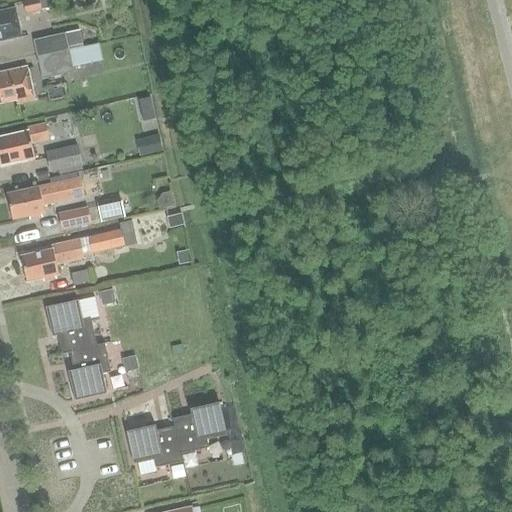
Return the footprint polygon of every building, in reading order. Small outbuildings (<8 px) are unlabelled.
[(39,0),(35,0),(23,3),(26,16),(42,13),(39,0)] [(0,42),(22,38),(16,9),(0,12),(0,42)] [(79,31),(34,41),(37,54),(38,60),(39,60),(38,57),(83,48),(82,44),(79,31)] [(83,48),(38,57),(39,60),(42,76),(74,70),(74,67),(103,60),(99,44),(83,48)] [(18,104),(35,101),(27,68),(0,73),(0,104),(17,100),(18,104)] [(32,144),(49,140),(46,125),(28,129),(28,131),(0,137),(0,163),(1,167),(35,159),(32,144)] [(159,136),(144,140),(148,156),(163,152),(159,136)] [(49,154),(54,175),(86,167),(81,147),(49,154)] [(48,172),(37,174),(38,181),(49,179),(48,172)] [(62,182),(7,195),(13,221),(29,218),(30,221),(43,218),(43,215),(46,214),(44,207),(67,201),(84,198),(80,179),(62,182)] [(121,199),(98,204),(99,209),(102,223),(102,224),(125,219),(121,200),(121,199)] [(59,214),(62,231),(92,225),(88,208),(59,214)] [(181,216),(167,219),(170,229),(184,226),(181,216)] [(85,261),(83,255),(92,253),(93,255),(126,247),(122,231),(51,248),(52,252),(22,259),(27,284),(43,280),(44,282),(58,279),(57,277),(60,276),(58,267),(85,261)] [(70,274),(73,286),(92,281),(89,270),(70,274)] [(112,291),(100,294),(103,307),(115,304),(112,291)] [(78,301),(46,308),(53,337),(58,336),(62,355),(70,354),(70,353),(97,347),(97,346),(91,319),(83,321),(78,301)] [(74,371),(68,372),(75,401),(107,394),(103,374),(111,372),(105,344),(97,346),(97,347),(70,353),(70,354),(74,371)] [(135,358),(123,361),(126,373),(138,370),(135,358)] [(192,416),(173,420),(175,428),(181,455),(182,455),(209,449),(207,441),(227,436),(220,404),(191,411),(192,416)] [(156,426),(127,433),(134,465),(154,461),(156,469),(184,463),(182,455),(181,455),(175,428),(157,432),(156,426)]
